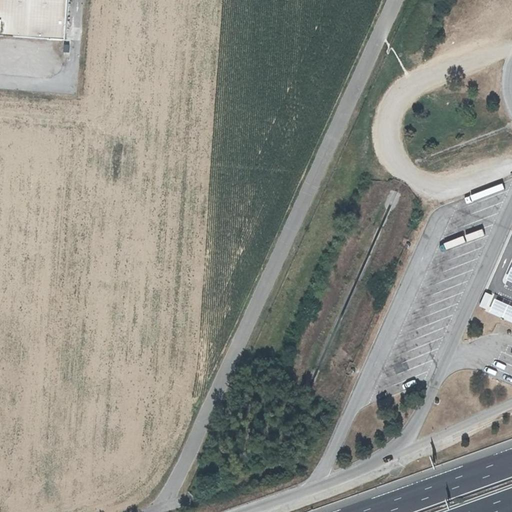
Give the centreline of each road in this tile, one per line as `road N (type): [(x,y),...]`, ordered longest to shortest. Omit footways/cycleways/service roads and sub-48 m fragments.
road 1 (motorway): [(511,461),(373,511)]
road 2 (motorway): [(383,460),(250,511)]
